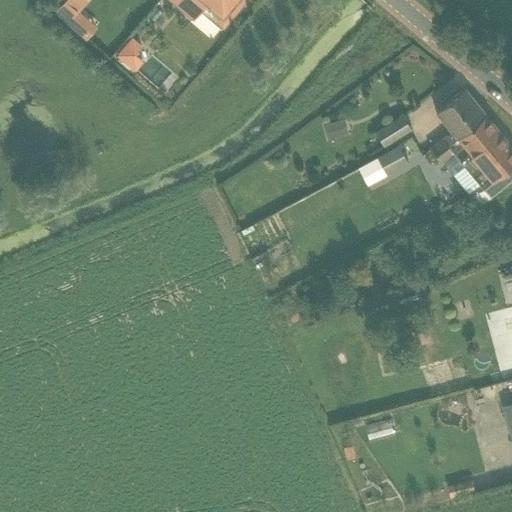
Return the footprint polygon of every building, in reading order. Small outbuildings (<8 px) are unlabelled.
[(62,0),(54,10),(66,21),(83,0),(62,0)] [(171,0),(193,18),(208,2),(228,19),(244,0),(171,0)] [(134,53),(141,45),(133,38),(117,55),(134,70),(143,60),(134,53)] [(486,115),(464,88),(434,113),(449,131),(428,148),(435,157),(486,115)] [(374,132),(382,146),(410,129),(401,115),(374,132)] [(461,146),(468,154),(498,129),(486,115),(435,157),(440,163),(461,146)] [(327,140),(348,134),(344,118),(323,123),(327,140)] [(461,146),(441,162),(470,196),(482,190),(511,165),(511,146),(498,129),(468,154),(461,146)] [(376,157),(386,175),(407,163),(397,145),(376,157)] [(386,175),(376,157),(356,168),(366,185),(386,175)] [(421,165),(392,181),(401,198),(431,182),(421,165)] [(511,441),(511,402),(501,405),(510,442),(511,441)] [(389,420),(365,425),(369,438),(393,432),(389,420)] [(351,445),(343,447),(345,460),(354,458),(351,445)] [(471,479),(455,483),(457,494),(473,490),(471,479)] [(455,483),(447,485),(450,496),(457,494),(455,483)]
